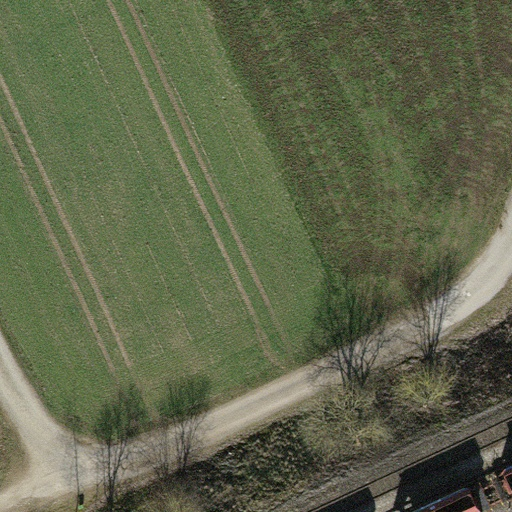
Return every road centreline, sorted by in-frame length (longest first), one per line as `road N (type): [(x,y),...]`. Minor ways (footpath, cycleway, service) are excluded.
road 1 (track): [(511,238),(488,282),(436,328),(43,511)]
road 2 (track): [(0,359),(66,501)]
